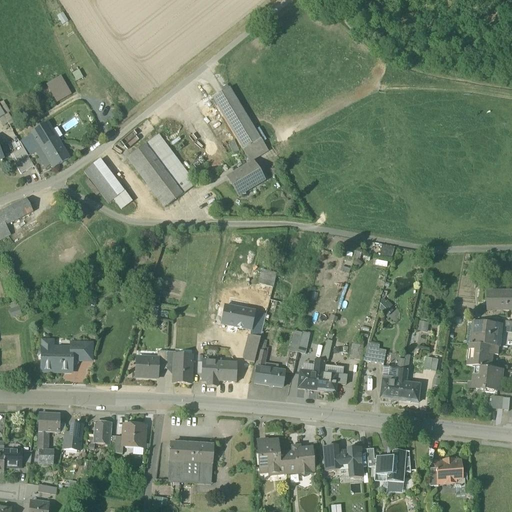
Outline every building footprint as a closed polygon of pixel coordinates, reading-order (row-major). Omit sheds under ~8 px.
[(78,70),(71,73),(75,82),(83,79),(78,70)] [(61,78),(46,84),(56,103),(71,95),(61,78)] [(242,150),(259,140),(229,89),(211,99),(242,150)] [(0,102),(0,106),(7,114),(11,111),(2,100),(0,102)] [(32,134),(41,149),(56,139),(47,125),(32,134)] [(24,151),(27,157),(41,149),(32,134),(19,142),(24,151)] [(158,136),(144,146),(131,156),(167,206),(181,196),(195,185),(158,136)] [(68,159),(56,139),(41,149),(53,169),(68,159)] [(247,158),(248,161),(266,150),(259,140),(242,150),(247,158)] [(27,157),(24,151),(11,156),(15,164),(27,157)] [(14,165),(20,175),(33,168),(27,157),(15,164),(14,165)] [(106,205),(112,201),(122,194),(98,161),(84,174),(106,205)] [(229,179),(239,195),(261,181),(251,166),(229,179)] [(123,193),(122,194),(112,201),(120,213),(132,205),(123,193)] [(0,211),(0,240),(9,236),(5,226),(17,221),(33,212),(26,200),(10,208),(9,206),(0,211)] [(394,248),(381,246),(379,258),(391,259),(394,248)] [(357,259),(352,264),(357,270),(362,265),(357,259)] [(276,274),(261,270),(257,285),(272,289),(276,274)] [(511,292),(487,293),(487,311),(511,310),(511,292)] [(380,297),(377,308),(386,316),(392,310),(390,308),(392,306),(387,301),(385,302),(380,297)] [(21,315),(18,307),(10,310),(8,311),(10,319),(21,315)] [(158,311),(147,307),(145,314),(156,317),(158,311)] [(220,325),(251,331),(254,313),(223,308),(220,325)] [(266,316),(254,313),(251,331),(251,336),(260,339),(266,316)] [(419,321),(417,331),(427,333),(428,323),(419,321)] [(474,334),(473,346),(499,348),(501,326),(473,323),(472,334),(474,334)] [(293,374),(297,355),(302,334),(294,332),(285,372),(293,374)] [(308,336),(302,334),(297,355),(303,357),(308,336)] [(258,347),(260,339),(251,336),(247,348),(257,351),(258,347)] [(326,341),(320,361),(325,362),(327,362),(332,342),(326,341)] [(41,373),(71,374),(71,368),(73,368),(77,364),(77,362),(75,362),(75,358),(74,358),(74,350),(70,350),(51,349),(51,343),(42,343),(42,349),(41,349),(41,352),(40,352),(39,354),(39,358),(40,359),(41,359),(41,373)] [(350,358),(360,359),(363,345),(352,343),(350,358)] [(77,362),(91,362),(91,345),(70,344),(70,350),(74,350),(74,358),(75,358),(75,362),(77,362)] [(498,356),(499,348),(473,346),(471,345),(470,359),(473,359),(472,368),(477,368),(491,369),(492,356),(498,356)] [(256,369),(264,370),(267,349),(258,347),(257,351),(259,351),(254,369),(256,369)] [(254,364),(257,351),(247,348),(244,361),(254,364)] [(363,361),(383,365),(385,352),(377,351),(366,349),(363,361)] [(157,368),(166,369),(166,353),(157,352),(157,360),(157,368)] [(175,353),(166,353),(166,369),(173,369),(174,356),(175,356),(175,353)] [(173,383),(190,384),(191,357),(190,357),(190,360),(184,360),(184,356),(175,356),(174,356),(173,369),(173,383)] [(135,379),(156,380),(157,368),(157,360),(146,359),(145,362),(136,362),(135,379)] [(424,370),(430,371),(432,360),(426,359),(424,370)] [(216,387),(216,382),(217,363),(202,362),(202,382),(207,382),(207,387),(216,387)] [(236,364),(217,363),(216,382),(236,383),(236,364)] [(314,367),(314,366),(303,364),(302,372),(313,373),(314,367)] [(324,368),(324,374),(337,376),(342,376),(343,368),(325,366),(324,368)] [(383,368),(382,377),(392,378),(393,375),(390,374),(391,369),(383,368)] [(474,375),(473,384),(472,390),(477,390),(497,392),(499,381),(501,381),(502,371),(491,369),(477,368),(476,376),(474,375)] [(254,384),(260,385),(261,377),(270,378),(271,371),(264,370),(256,369),(254,384)] [(284,372),(271,371),(270,378),(261,377),(260,385),(282,388),(284,372)] [(297,390),(316,392),(318,374),(313,373),(302,372),(299,371),(297,390)] [(324,374),(318,374),(316,392),(335,394),(336,385),(337,376),(324,374)] [(342,376),(337,376),(336,385),(344,386),(345,377),(342,376)] [(380,399),(399,401),(401,383),(396,382),(392,382),(382,381),(380,399)] [(406,384),(401,383),(399,401),(418,403),(420,385),(406,384)] [(39,415),(39,432),(47,432),(58,433),(58,423),(58,416),(39,415)] [(95,423),(94,436),(93,445),(94,445),(108,446),(109,446),(109,437),(111,424),(95,423)] [(63,450),(79,452),(82,427),(72,426),(70,436),(65,435),(63,450)] [(132,448),(143,449),(145,427),(123,426),(122,438),(122,448),(132,448)] [(47,452),(47,432),(39,432),(38,452),(47,452)] [(94,450),(94,445),(93,445),(94,436),(86,435),(85,449),(94,450)] [(122,438),(115,438),(114,452),(114,454),(122,455),(122,448),(122,438)] [(277,475),(286,475),(285,454),(278,455),(277,443),(276,442),(267,443),(266,441),(257,442),(259,469),(260,469),(260,473),(269,473),(269,474),(277,474),(277,475)] [(197,484),(210,484),(213,447),(170,445),(169,464),(172,464),(172,471),(171,471),(170,482),(183,483),(183,472),(186,473),(186,467),(183,466),(183,464),(198,465),(197,484)] [(21,464),(29,464),(31,453),(31,447),(21,447),(21,453),(21,464)] [(292,454),(285,454),(286,475),(296,474),(296,475),(299,475),(304,478),(308,474),(311,474),(311,473),(313,473),(311,449),(300,450),(299,447),(291,448),(292,454)] [(359,449),(351,450),(351,453),(347,453),(337,454),(336,447),(323,448),(325,472),(338,471),(338,467),(348,466),(349,480),(362,478),(359,449)] [(21,453),(3,452),(3,456),(3,469),(21,469),(21,464),(21,453)] [(38,465),(53,466),(53,452),(47,452),(38,452),(38,465)] [(386,483),(403,484),(404,473),(410,474),(409,458),(405,460),(406,453),(392,452),(391,460),(387,460),(385,455),(381,457),(381,459),(376,458),(375,461),(375,468),(374,476),(386,477),(386,483)] [(367,461),(367,469),(375,468),(375,461),(374,461),(367,461)] [(82,472),(91,473),(92,463),(83,462),(82,472)] [(454,484),(455,489),(465,488),(464,479),(461,479),(460,463),(452,463),(443,464),(440,464),(440,463),(433,463),(434,467),(435,468),(436,469),(437,482),(444,482),(444,484),(454,484)] [(183,472),(183,483),(197,484),(198,465),(183,464),(183,466),(186,467),(186,473),(183,472)] [(428,470),(429,488),(438,487),(437,482),(436,469),(428,470)] [(402,494),(403,484),(386,483),(385,493),(402,494)] [(38,495),(55,497),(56,489),(39,487),(38,495)] [(166,500),(152,498),(151,508),(165,510),(166,500)]
